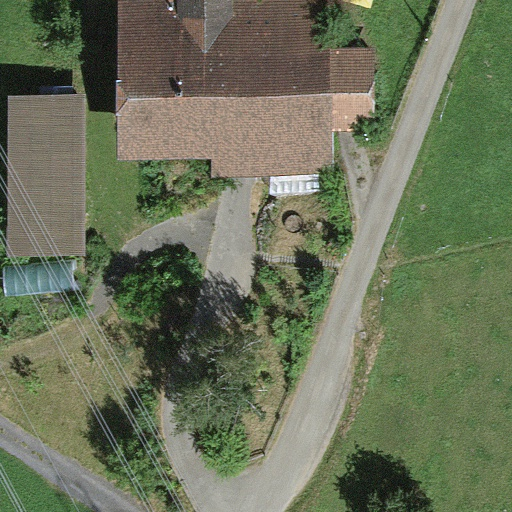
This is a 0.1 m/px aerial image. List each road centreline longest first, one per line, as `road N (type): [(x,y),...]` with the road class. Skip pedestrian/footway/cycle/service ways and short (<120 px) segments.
road 1 (residential): [(265,511),(460,0)]
road 2 (track): [(212,511),(182,440),(181,412),(228,244)]
road 3 (track): [(228,244),(145,251),(64,332),(0,359)]
road 4 (track): [(0,431),(138,511)]
